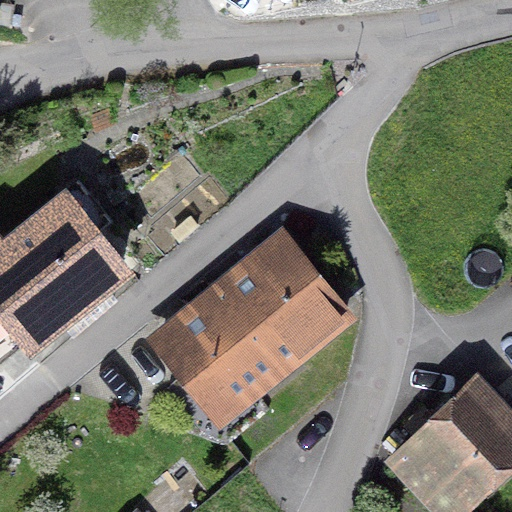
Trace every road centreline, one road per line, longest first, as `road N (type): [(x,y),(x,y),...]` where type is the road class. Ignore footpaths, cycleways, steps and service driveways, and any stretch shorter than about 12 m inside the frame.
road 1 (residential): [(304,153),(0,421)]
road 2 (residential): [(304,153),(362,233),(384,310),(372,410),(329,511)]
road 3 (residential): [(384,36),(170,54)]
road 4 (residential): [(170,54),(0,76)]
road 5 (residential): [(384,36),(361,94),(304,153)]
road 6 (residential): [(511,13),(384,36)]
